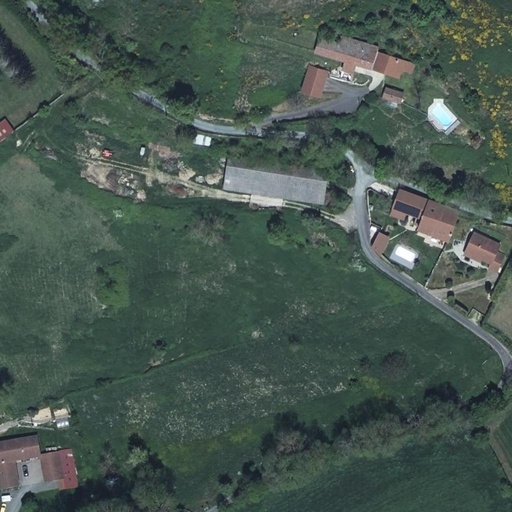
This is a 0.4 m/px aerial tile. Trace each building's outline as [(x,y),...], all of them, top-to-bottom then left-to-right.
[(320,37),(317,52),(399,77),(401,71),(412,74),(415,64),(377,52),(378,48),(341,36),(340,43),(320,37)] [(310,66),(302,92),(320,97),(327,71),(310,66)] [(386,88),(383,97),(400,102),(403,94),(386,88)] [(0,124),(0,141),(13,131),(5,121),(0,124)] [(136,156),(130,179),(167,188),(173,166),(136,156)] [(229,156),(226,176),(326,191),(329,171),(229,156)] [(224,189),(334,206),(336,195),(325,193),(326,191),(226,176),(224,189)] [(401,190),(392,215),(404,219),(407,212),(417,215),(422,217),(419,226),(419,228),(450,241),(460,212),(401,190)] [(422,217),(417,215),(414,224),(419,226),(422,217)] [(388,225),(384,235),(387,237),(389,238),(398,233),(399,230),(388,225)] [(384,235),(380,233),(372,246),(381,255),(387,237),(384,235)] [(500,245),(475,233),(466,251),(482,259),(491,263),(490,268),(498,272),(505,256),(497,252),(500,245)] [(481,262),(482,259),(466,251),(465,254),(481,262)] [(484,297),(475,310),(487,318),(491,311),(487,309),(492,302),(484,297)] [(0,444),(0,479),(2,490),(19,487),(14,462),(40,457),(40,456),(37,438),(0,444)] [(59,453),(40,456),(40,457),(42,457),(46,481),(63,478),(59,453)]
